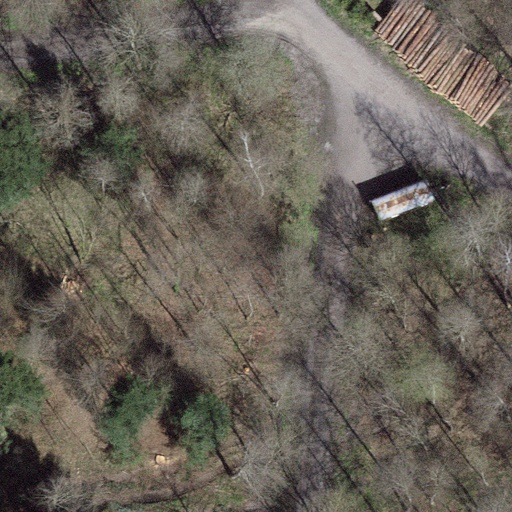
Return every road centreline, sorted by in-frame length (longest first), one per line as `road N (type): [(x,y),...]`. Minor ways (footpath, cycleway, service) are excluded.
road 1 (track): [(316,511),(331,311),(367,85)]
road 2 (track): [(287,0),(367,85),(511,184)]
road 3 (track): [(0,58),(266,0)]
